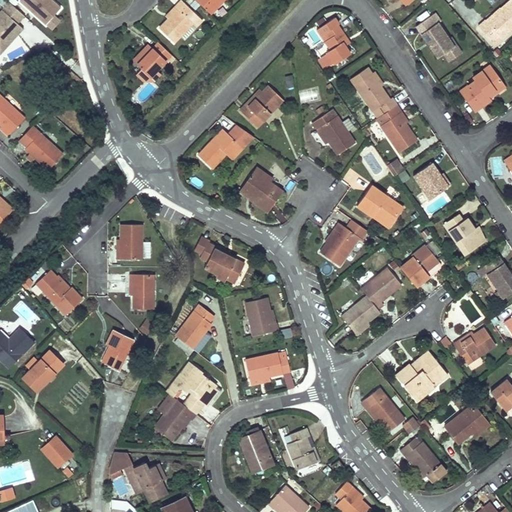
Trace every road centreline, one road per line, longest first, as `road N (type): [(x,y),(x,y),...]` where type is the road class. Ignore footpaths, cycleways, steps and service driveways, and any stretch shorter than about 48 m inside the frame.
road 1 (residential): [(311,0),(148,166)]
road 2 (residential): [(327,382),(232,415),(217,429),(217,479),(243,511)]
road 3 (residential): [(463,150),(361,0)]
road 4 (residential): [(282,249),(177,198),(148,166)]
road 5 (residential): [(413,511),(338,417),(327,382)]
road 6 (residential): [(148,166),(79,234),(96,255),(97,286)]
road 7 (residential): [(327,382),(282,249)]
road 8 (residential): [(101,511),(99,454),(123,391)]
road 9 (residential): [(432,316),(327,382)]
